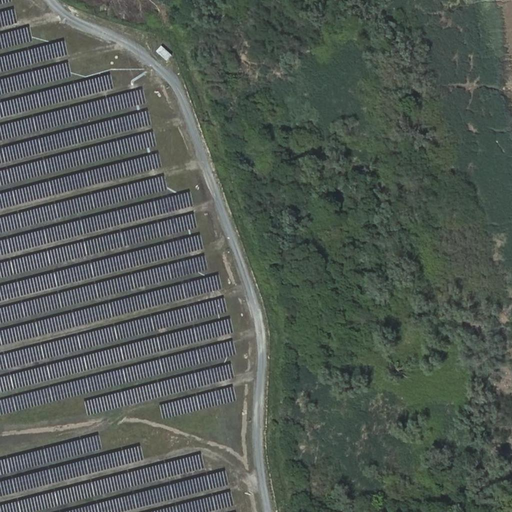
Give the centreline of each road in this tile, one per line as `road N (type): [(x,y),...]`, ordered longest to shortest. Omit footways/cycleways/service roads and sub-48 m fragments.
road 1 (track): [(272,511),(260,420),(263,332),(191,117),(170,77),(143,54),(49,0)]
road 2 (track): [(264,471),(158,424),(115,419),(0,432)]
road 3 (track): [(0,454),(261,374)]
road 4 (track): [(263,332),(0,397)]
road 5 (track): [(251,481),(207,451),(189,450),(0,499)]
road 6 (track): [(250,283),(0,350)]
road 7 (track): [(0,304),(213,249),(233,235)]
road 8 (track): [(0,259),(222,202)]
road 9 (track): [(0,213),(207,160)]
road 10 (track): [(0,166),(191,117)]
road 11 (track): [(0,121),(170,77)]
road 12 (track): [(131,511),(251,481),(267,486)]
road 13 (track): [(129,44),(0,77)]
